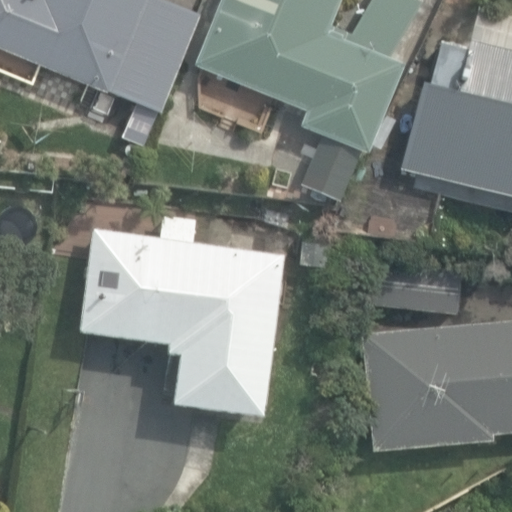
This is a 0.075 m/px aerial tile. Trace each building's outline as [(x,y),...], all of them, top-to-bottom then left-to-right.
[(129,126),(148,134),(197,16),(157,0),(0,0),(0,48),(138,105),(129,126)] [(214,0),(188,66),(302,112),(293,133),(332,149),(316,188),(343,198),(398,61),(393,59),(417,0),(360,0),(347,33),(322,23),(331,0),(214,0)] [(511,51),(469,40),(467,49),(440,42),(428,85),(421,83),(399,168),(430,175),(426,191),(511,212),(511,51)] [(166,392),(253,404),(275,246),(182,232),(186,209),(161,206),(158,228),(88,219),(74,319),(161,331),(160,341),(173,343),(166,392)] [(367,303),(454,314),(460,269),(373,258),(367,303)] [(511,315),(359,330),(370,442),(485,432),(485,426),(511,423),(511,315)]
